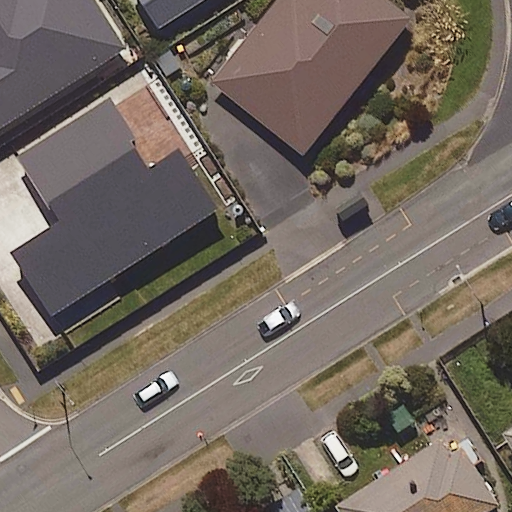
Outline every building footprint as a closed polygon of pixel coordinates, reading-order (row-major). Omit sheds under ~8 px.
[(0,0),(0,132),(129,50),(96,0),(0,0)] [(139,0),(160,33),(211,0),(139,0)] [(418,21),(391,0),(281,0),(216,81),(308,156),(418,21)] [(226,210),(144,81),(23,158),(66,226),(19,255),(66,331),(115,300),(106,286),(226,210)] [(501,511),(508,508),(473,452),(437,450),(342,509),(344,511),(501,511)]
